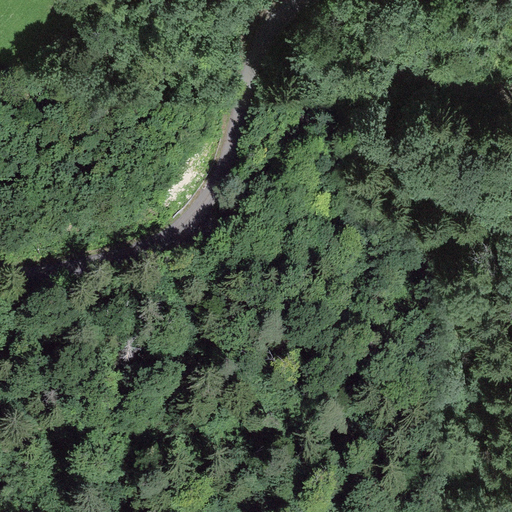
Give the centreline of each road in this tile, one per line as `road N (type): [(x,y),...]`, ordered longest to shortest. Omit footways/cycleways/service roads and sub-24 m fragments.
road 1 (residential): [(296,0),(263,32),(227,172),(183,229),(129,268),(0,274)]
road 2 (track): [(183,229),(211,230),(242,213),(292,127),(345,83),(416,72),(511,88)]
